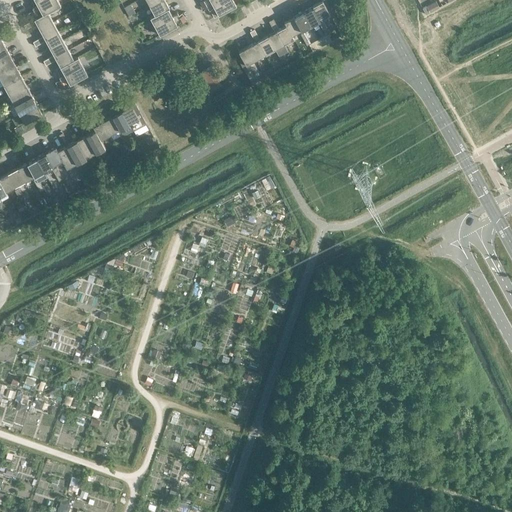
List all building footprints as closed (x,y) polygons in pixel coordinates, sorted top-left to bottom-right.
[(34,0),(37,5),(32,7),(33,10),(30,12),(31,12),(29,13),(31,18),(33,17),(34,19),(39,16),(39,17),(48,12),(61,5),(57,0),(34,0)] [(159,0),(149,5),(154,15),(155,15),(168,8),(169,7),(165,0),(159,0)] [(233,0),(203,0),(200,2),(202,4),(200,5),(202,10),(207,8),(209,10),(210,10),(214,17),(236,5),(233,0)] [(330,14),(322,1),(313,6),(320,19),(330,14)] [(426,6),(429,12),(439,7),(436,1),(426,6)] [(320,19),(313,6),(303,11),(310,25),(320,19)] [(155,15),(154,15),(150,17),(160,35),(186,21),(184,18),(186,17),(184,12),(179,15),(177,12),(172,15),(168,8),(155,15)] [(310,25),(303,11),(294,16),(301,30),(310,25)] [(39,16),(34,19),(40,29),(53,21),(48,12),(39,17),(39,16)] [(301,30),(294,16),(284,22),(286,25),(291,35),(292,35),(301,30)] [(58,31),(53,21),(40,29),(43,36),(45,38),(58,31)] [(279,29),(276,24),(272,26),(274,32),(277,30),(284,44),(294,39),(292,35),(291,35),(286,25),(279,29)] [(277,30),(274,32),(267,36),(275,49),(284,44),(277,30)] [(63,40),(58,31),(45,38),(43,36),(38,39),(41,43),(46,40),(50,47),(63,40)] [(260,39),(257,34),(253,37),(255,42),(248,46),(256,59),(265,54),(258,41),(260,39)] [(275,49),(267,36),(260,39),(258,41),(265,54),(275,49)] [(68,50),(63,40),(50,47),(54,55),(49,58),(51,62),(56,59),(55,57),(68,50)] [(256,59),(248,46),(238,51),(242,59),(239,61),(242,67),(256,59)] [(0,62),(11,57),(6,47),(0,50),(0,62)] [(74,59),(68,50),(55,57),(56,59),(60,66),(60,67),(74,59)] [(0,74),(16,66),(11,57),(0,62),(0,74)] [(78,57),(74,59),(60,67),(60,66),(56,69),(60,76),(59,77),(60,80),(55,82),(58,87),(60,86),(61,89),(88,74),(78,57)] [(21,76),(16,66),(0,74),(0,78),(4,85),(21,76)] [(220,84),(211,66),(201,72),(210,89),(220,84)] [(26,85),(21,76),(4,85),(9,95),(26,85)] [(32,95),(26,85),(9,95),(14,104),(32,95)] [(37,104),(32,95),(14,104),(19,114),(37,104)] [(42,114),(37,104),(19,114),(25,123),(42,114)] [(131,105),(122,110),(129,124),(143,116),(139,110),(136,112),(131,105)] [(129,124),(122,110),(112,115),(120,129),(129,124)] [(120,129),(112,115),(103,121),(110,134),(120,129)] [(110,134),(103,121),(93,126),(95,130),(101,139),(110,134)] [(88,134),(84,128),(81,130),(84,136),(86,135),(95,152),(105,147),(101,139),(95,130),(88,134)] [(86,135),(84,136),(76,140),(86,157),(95,152),(86,135)] [(139,141),(144,149),(150,146),(146,137),(139,141)] [(69,144),(66,138),(62,140),(65,146),(58,150),(57,150),(63,160),(62,160),(67,168),(76,162),(67,145),(69,144)] [(86,157),(76,140),(69,144),(67,145),(76,162),(86,157)] [(56,146),(46,152),(53,165),(62,160),(63,160),(57,150),(58,150),(56,146)] [(53,165),(46,152),(36,157),(44,170),(53,165)] [(44,170),(36,157),(27,162),(34,176),(44,170)] [(34,176),(27,162),(17,167),(25,181),(34,176)] [(25,181),(17,167),(8,173),(15,186),(25,181)] [(15,186),(8,173),(0,176),(0,180),(6,191),(15,186)] [(26,207),(23,201),(16,205),(19,211),(26,207)]
